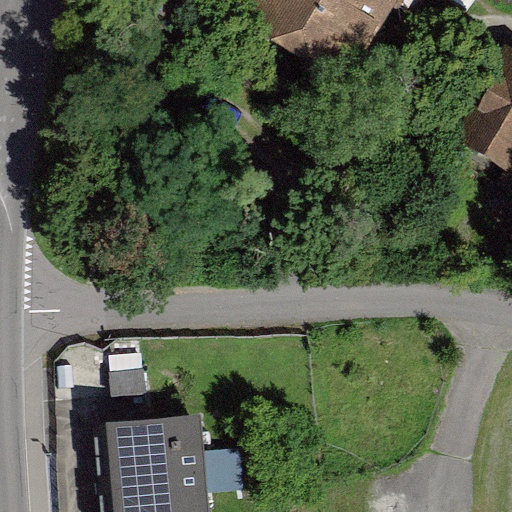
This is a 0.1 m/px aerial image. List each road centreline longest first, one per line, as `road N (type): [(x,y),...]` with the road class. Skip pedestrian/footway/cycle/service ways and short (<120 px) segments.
road 1 (unclassified): [(0,313),(357,304),(511,311)]
road 2 (tertiary): [(32,0),(0,129)]
